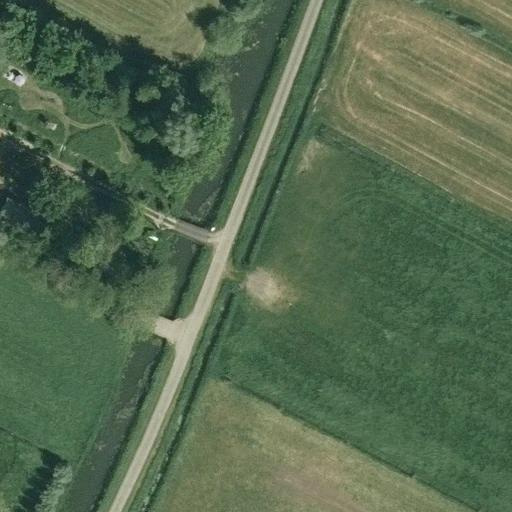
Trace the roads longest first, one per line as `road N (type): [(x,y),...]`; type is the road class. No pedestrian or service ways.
road 1 (unclassified): [(114,511),(315,0)]
road 2 (unknown): [(185,339),(0,243)]
